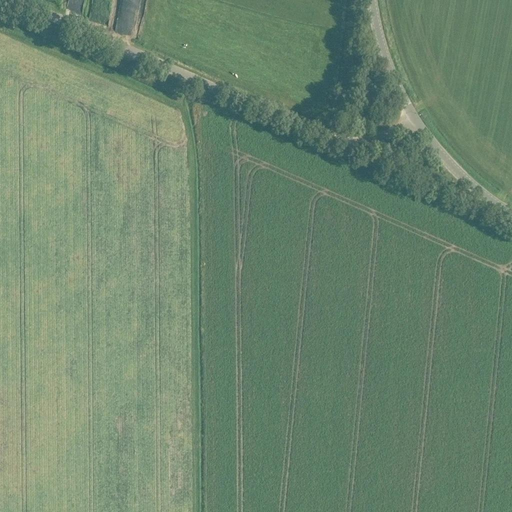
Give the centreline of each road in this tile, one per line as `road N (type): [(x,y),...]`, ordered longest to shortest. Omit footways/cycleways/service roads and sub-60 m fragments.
road 1 (unclassified): [(28,0),(352,148),(413,114)]
road 2 (unclassified): [(511,214),(455,171),(413,114)]
road 3 (unclassified): [(413,114),(377,0)]
